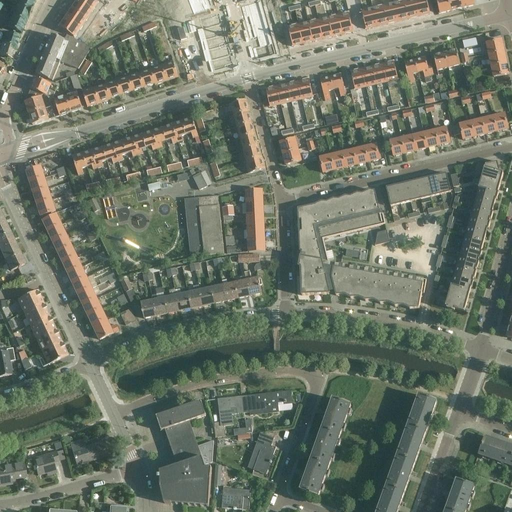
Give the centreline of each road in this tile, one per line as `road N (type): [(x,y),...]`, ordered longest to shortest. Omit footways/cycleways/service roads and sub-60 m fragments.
road 1 (tertiary): [(0,156),(257,75),(510,14)]
road 2 (residential): [(281,201),(511,146)]
road 3 (residential): [(113,414),(229,377),(315,372)]
road 4 (residential): [(0,176),(88,362)]
road 5 (residential): [(88,362),(191,325),(284,312)]
road 6 (residential): [(478,348),(384,321),(284,312)]
road 7 (residential): [(0,505),(135,469)]
road 8 (tertiary): [(53,0),(1,122)]
road 9 (residential): [(277,496),(315,372)]
road 10 (residential): [(478,348),(511,232)]
